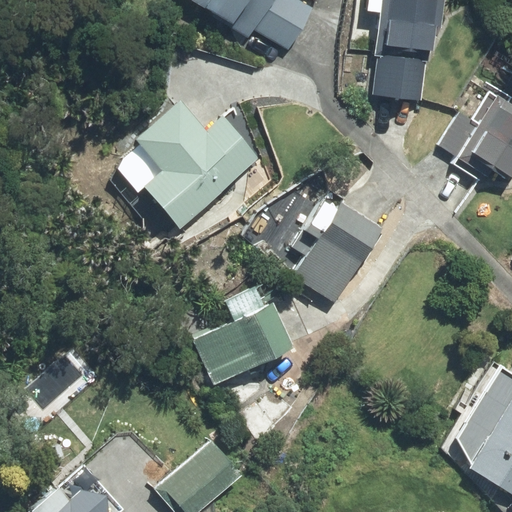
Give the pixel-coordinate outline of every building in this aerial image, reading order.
[(313,9),(297,0),(207,0),(290,49),(313,9)] [(437,0),(386,0),(375,91),(425,97),(437,0)] [(511,158),(511,104),(494,94),(452,162),(479,180),(488,166),(502,175),(511,158)] [(174,224),(251,158),(220,122),(209,131),(186,105),(148,138),(171,165),(143,189),(174,224)] [(381,226),(341,201),(298,270),(338,295),(381,226)] [(258,282),(229,295),(237,313),(266,300),(258,282)] [(295,342),(275,298),(197,333),(217,377),(295,342)] [(511,396),(470,463),(511,489),(511,396)] [(189,511),(237,471),(212,441),(159,487),(180,511),(189,511)] [(105,511),(87,489),(59,511),(105,511)]
